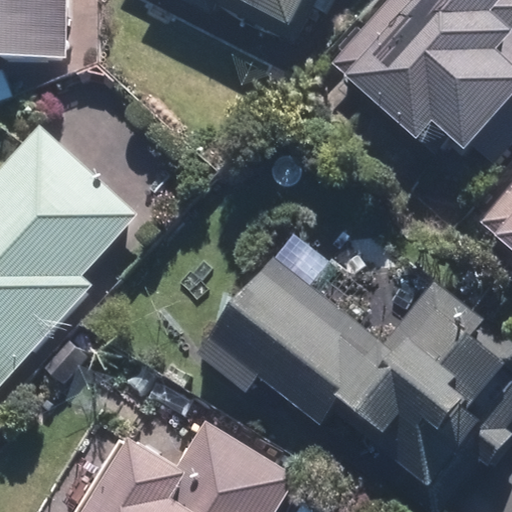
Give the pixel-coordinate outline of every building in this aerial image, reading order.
[(0,0),(0,63),(68,65),(69,0),(0,0)] [(179,0),(283,52),(306,7),(330,19),(339,0),(179,0)] [(511,0),(395,0),(332,67),(425,154),(443,135),(465,156),(472,149),(495,172),(511,154),(511,0)] [(142,220),(40,127),(0,165),(0,398),(95,294),(84,284),(142,220)] [(511,187),(487,214),(507,232),(494,246),(511,262),(511,187)] [(408,322),(331,263),(293,234),(212,339),(324,426),(338,408),(453,497),(485,457),(499,468),(511,451),(511,433),(511,431),(511,376),(471,344),(487,323),(437,284),(408,322)] [(134,443),(131,448),(92,511),(252,511),(273,481),(204,435),(178,473),(134,443)]
